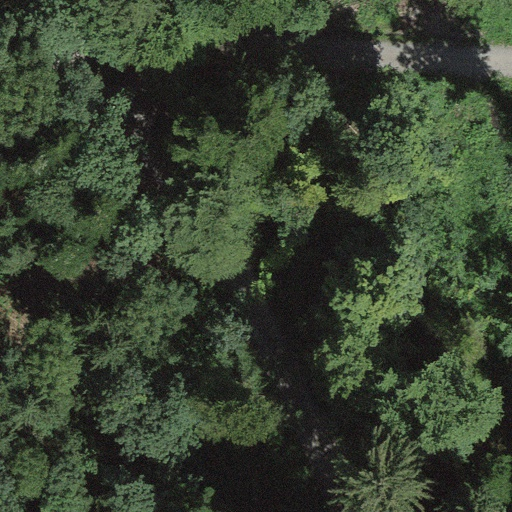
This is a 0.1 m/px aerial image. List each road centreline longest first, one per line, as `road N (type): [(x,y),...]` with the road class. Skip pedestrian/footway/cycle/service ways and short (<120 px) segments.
road 1 (track): [(348,511),(157,170),(72,53)]
road 2 (track): [(72,53),(399,0)]
